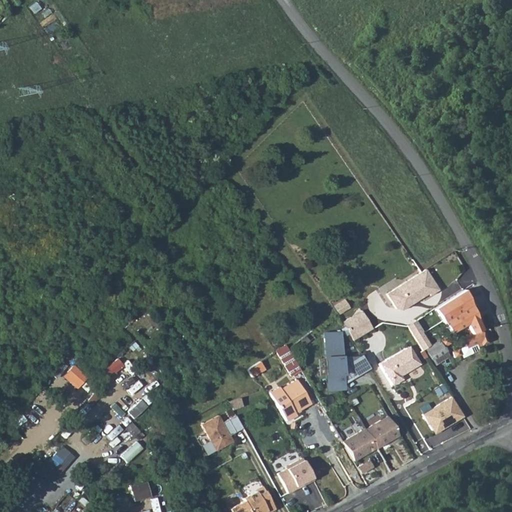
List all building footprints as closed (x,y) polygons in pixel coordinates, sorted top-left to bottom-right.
[(441,288),(427,268),(390,295),(400,309),(406,310),(431,292),(433,294),(441,288)] [(448,305),(460,326),(465,323),(477,316),(465,295),(448,305)] [(334,304),(340,313),(350,307),(344,297),(334,304)] [(363,315),(353,321),(357,329),(368,322),(363,315)] [(427,322),(423,316),(416,320),(420,326),(421,326),(423,329),(425,327),(424,324),(427,322)] [(477,316),(465,323),(466,325),(469,330),(481,323),(477,316)] [(353,321),(344,326),(355,344),(374,333),(368,322),(357,329),(353,321)] [(408,328),(422,350),(430,345),(417,323),(408,328)] [(326,388),(342,387),(342,382),(338,332),(322,333),(326,388)] [(475,343),(477,345),(486,340),(481,332),(472,336),(470,337),(463,341),(466,347),(467,348),(475,343)] [(422,350),(437,377),(446,372),(441,363),(441,362),(443,360),(446,357),(437,341),(430,345),(422,350)] [(466,355),(478,348),(475,343),(467,348),(466,347),(462,349),(466,355)] [(274,352),(289,376),(299,370),(285,346),(274,352)] [(398,376),(402,373),(417,364),(406,347),(392,356),(377,364),(390,385),(400,378),(398,376)] [(368,367),(360,354),(348,361),(355,374),(368,367)] [(348,361),(358,355),(340,356),(342,382),(355,374),(348,361)] [(247,371),(252,379),(267,369),(261,361),(247,370),(247,371)] [(79,388),(88,374),(72,364),(63,377),(79,388)] [(294,412),(310,403),(296,379),(280,388),(279,385),(269,391),(285,420),(295,414),(294,412)] [(442,428),(460,417),(449,397),(419,414),(430,432),(441,426),(442,428)] [(238,399),(227,402),(228,404),(231,410),(241,407),(238,399)] [(242,428),(235,415),(221,423),(218,416),(201,425),(215,451),(232,442),(228,436),(242,428)] [(367,426),(378,445),(396,434),(385,415),(367,426)] [(363,429),(374,448),(378,445),(367,426),(363,429)] [(371,449),(374,447),(363,428),(360,430),(371,449)] [(85,445),(98,434),(94,429),(81,440),(85,445)] [(371,449),(360,430),(341,441),(345,447),(352,460),(371,449)] [(126,461),(142,447),(136,440),(120,454),(126,461)] [(74,458),(60,446),(46,462),(59,474),(74,458)] [(297,487),(312,480),(301,458),(284,466),(285,468),(276,473),(286,493),(293,489),(292,487),(296,485),(297,487)] [(356,467),(360,473),(372,466),(368,460),(356,467)] [(133,499),(150,495),(147,480),(130,484),(133,499)] [(248,511),(268,511),(274,509),(263,491),(257,495),(255,492),(241,499),(248,511)] [(248,511),(243,501),(228,509),(229,511),(248,511)]
